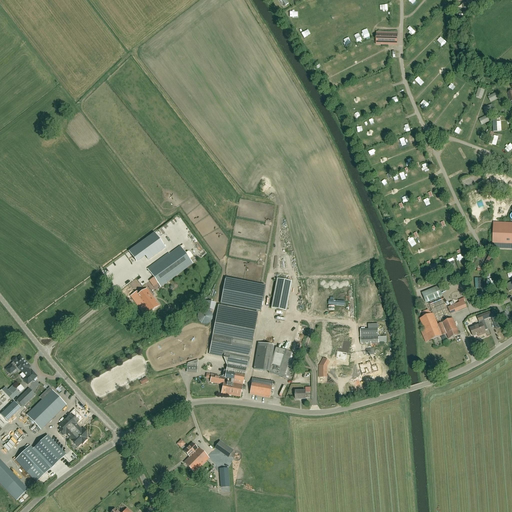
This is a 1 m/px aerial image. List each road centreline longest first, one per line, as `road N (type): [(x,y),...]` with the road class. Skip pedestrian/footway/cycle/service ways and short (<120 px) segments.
road 1 (unclassified): [(120,437),(192,402),(341,409),(463,370),(511,340)]
road 2 (unclassified): [(120,437),(0,297)]
road 3 (unclassified): [(24,511),(120,437)]
